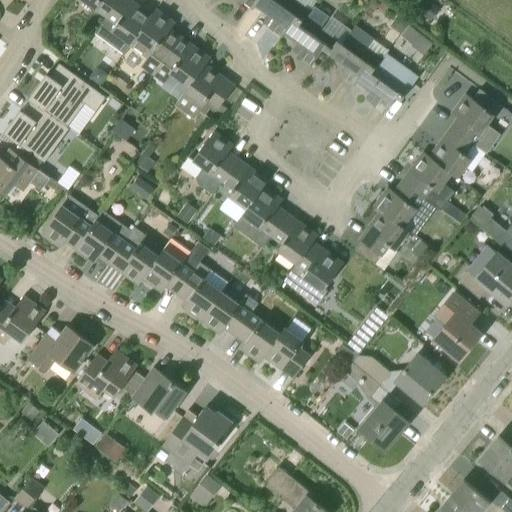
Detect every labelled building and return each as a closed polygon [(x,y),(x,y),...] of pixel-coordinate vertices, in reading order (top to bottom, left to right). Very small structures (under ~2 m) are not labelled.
[(107,17),(118,0),(82,0),(93,8),(107,17)] [(152,16),(130,0),(118,0),(107,17),(95,33),(124,55),(136,38),(152,16)] [(240,0),(253,9),(255,7),(256,5),(259,0),(240,0)] [(298,27),(306,17),(309,13),(294,1),(294,0),(259,0),(256,5),(255,7),(274,20),(268,28),(282,38),(284,35),(285,35),(294,23),(298,27)] [(431,0),(421,14),(432,22),(442,9),(431,0)] [(154,74),(181,37),(171,30),(175,24),(156,10),(152,16),(136,38),(154,50),(143,66),(154,74)] [(393,23),(402,31),(408,23),(399,15),(393,23)] [(342,45),(352,31),(332,17),(323,29),(306,17),(298,27),(294,23),(285,35),(294,42),(303,49),(298,56),(311,66),(323,51),(327,55),(337,42),(342,45)] [(371,73),(385,54),(388,50),(374,40),(375,39),(356,25),(352,31),(342,45),(337,42),(327,55),(334,60),(345,68),(340,75),(355,85),(357,82),(367,69),(371,73)] [(420,48),(427,39),(417,32),(411,41),(420,48)] [(207,64),(211,59),(181,37),(154,74),(165,82),(171,73),(189,86),(175,106),(176,106),(207,64)] [(367,69),(357,82),(366,88),(376,95),(370,103),(384,113),(396,98),(401,102),(419,78),(385,54),(371,73),(367,69)] [(32,101),(33,100),(67,125),(83,102),(97,112),(107,98),(60,64),(50,77),(47,74),(41,83),(29,99),(32,101)] [(235,86),(207,64),(176,106),(194,119),(200,112),(205,115),(214,104),(220,108),(235,86)] [(451,128),(485,154),(487,155),(501,135),(488,125),(495,115),(466,94),(452,114),(458,118),(451,128)] [(122,105),(113,98),(109,104),(117,111),(122,105)] [(67,125),(33,100),(32,101),(24,113),(21,110),(4,133),(31,153),(43,161),(69,126),(67,125)] [(120,119),(113,131),(127,140),(135,129),(120,119)] [(472,172),(485,154),(451,128),(429,156),(429,157),(451,173),(457,178),(465,167),(472,172)] [(223,182),(240,160),(229,153),(234,146),(214,132),(194,161),(204,168),(196,179),(198,184),(213,195),(222,181),(223,182)] [(2,160),(0,157),(0,190),(6,195),(14,185),(23,191),(30,182),(41,191),(50,178),(39,170),(38,169),(26,160),(9,150),(2,160)] [(429,157),(429,156),(424,152),(402,182),(424,198),(424,199),(442,211),(455,192),(444,184),(451,173),(429,157)] [(26,160),(38,169),(43,161),(31,153),(26,160)] [(154,162),(149,159),(142,154),(135,165),(148,173),(154,162)] [(264,187),(265,187),(269,181),(240,160),(223,182),(234,190),(230,196),(248,209),(264,187)] [(139,177),(132,188),(148,199),(155,189),(139,177)] [(403,228),(424,199),(424,198),(402,182),(394,192),(388,188),(374,207),(380,212),(381,211),(403,228)] [(283,201),(265,187),(264,187),(248,209),(235,226),(264,248),(272,237),(288,214),(279,207),(283,201)] [(77,250),(104,212),(103,211),(94,222),(66,202),(42,235),(61,249),(66,243),(77,250)] [(189,222),(198,211),(188,203),(180,215),(189,222)] [(448,203),(442,211),(457,222),(463,213),(448,203)] [(493,216),(483,207),(482,208),(479,207),(470,219),(482,229),(505,249),(511,240),(511,237),(491,219),(493,216)] [(409,232),(403,228),(381,211),(380,212),(359,241),(362,243),(356,251),(372,263),(384,270),(397,252),(395,251),(409,232)] [(110,265),(136,229),(134,228),(131,231),(104,212),(77,250),(95,263),(99,257),(110,265)] [(285,281),(314,242),(318,236),(288,214),(272,237),(282,245),(278,251),(296,264),(284,281),(285,281)] [(170,223),(164,232),(171,237),(177,228),(170,223)] [(211,228),(204,238),(214,246),(221,236),(211,228)] [(143,279),(158,258),(139,244),(146,235),(136,229),(110,265),(139,286),(144,280),(143,279)] [(314,242),(285,281),(317,305),(328,291),(324,289),(343,263),(314,242)] [(178,295),(200,263),(210,249),(203,243),(192,258),(189,255),(186,258),(180,258),(178,260),(164,250),(158,258),(143,279),(144,280),(162,293),(167,287),(178,295)] [(507,305),(511,298),(511,266),(497,254),(488,246),(468,270),(459,282),(480,299),(489,290),(507,305)] [(202,322),(223,293),(212,285),(218,276),(200,263),(178,295),(187,302),(183,308),(202,322)] [(235,337),(251,314),(223,293),(202,322),(221,335),(225,329),(235,337)] [(460,361),(482,334),(469,325),(479,313),(455,294),(437,316),(447,325),(435,340),(460,361)] [(46,312),(24,296),(16,307),(5,300),(0,306),(0,340),(6,344),(13,335),(23,343),(46,312)] [(265,358),(281,336),(251,314),(235,337),(245,344),(241,350),(261,364),(265,358)] [(94,347),(68,328),(57,342),(47,334),(28,360),(46,373),(57,359),(75,372),(94,347)] [(371,339),(358,329),(347,343),(360,353),(371,339)] [(281,336),(265,358),(294,379),(310,357),(299,349),(303,343),(285,330),(281,336)] [(335,352),(346,360),(352,352),(341,343),(335,352)] [(138,366),(116,351),(108,362),(99,355),(77,383),(99,399),(106,390),(116,397),(138,366)] [(361,370),(380,386),(383,389),(394,375),(389,371),(372,357),(361,370)] [(405,369),(400,375),(396,380),(422,402),(427,396),(429,397),(445,377),(422,358),(409,372),(405,369)] [(351,362),(345,370),(346,371),(355,378),(361,370),(352,363),(351,362)] [(355,378),(346,371),(340,378),(353,389),(359,382),(355,378)] [(158,384),(148,376),(131,398),(153,414),(156,410),(167,419),(187,392),(164,376),(158,384)] [(383,389),(380,386),(370,398),(380,407),(361,429),(385,450),(408,423),(395,412),(401,405),(383,389)] [(40,411),(29,403),(22,411),(34,420),(40,411)] [(217,414),(207,407),(193,427),(182,419),(171,435),(162,447),(189,466),(194,459),(204,465),(220,443),(218,442),(233,422),(218,412),(217,414)] [(37,431),(56,441),(67,420),(48,410),(37,431)] [(86,429),(82,435),(89,440),(94,444),(102,433),(97,429),(95,428),(86,429)] [(116,463),(126,449),(106,435),(96,447),(116,463)] [(511,487),(511,448),(499,438),(480,461),(511,487)] [(161,450),(157,456),(164,461),(169,456),(161,450)] [(328,511),(316,501),(318,498),(279,467),(265,485),(294,509),(290,511),(328,511)] [(204,508),(221,486),(206,475),(190,496),(204,508)] [(27,508),(43,488),(29,478),(14,497),(27,508)] [(448,499),(463,511),(482,511),(490,503),(464,480),(448,499)] [(133,503),(144,511),(147,511),(160,496),(147,486),(133,503)] [(110,504),(119,511),(129,500),(120,493),(110,504)] [(0,511),(3,511),(11,503),(0,494),(0,511)] [(511,511),(511,501),(508,498),(499,507),(504,511),(511,511)] [(463,511),(448,499),(437,511),(463,511)]
